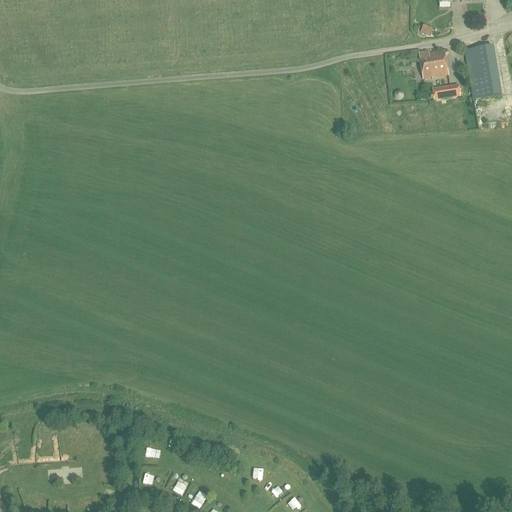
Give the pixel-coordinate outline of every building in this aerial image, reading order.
[(420,33),(430,38),(434,29),(424,24),(420,33)] [(474,100),(474,104),(484,102),(484,99),(502,96),(494,46),(465,51),(473,100),(474,100)] [(419,53),(423,80),(448,76),(444,51),(428,54),(428,52),(419,53)] [(432,89),(434,101),(460,97),(458,85),(432,89)] [(30,415),(31,441),(39,441),(37,415),(30,415)] [(79,422),(80,433),(91,432),(90,422),(79,422)] [(107,451),(116,448),(112,438),(103,441),(107,451)] [(148,459),(158,464),(165,450),(155,445),(148,459)] [(152,467),(151,479),(162,480),(163,468),(152,467)] [(185,494),(188,484),(176,481),(174,492),(185,494)] [(274,509),(282,501),(274,492),(266,500),(274,509)] [(195,493),(189,502),(199,507),(204,498),(195,493)]
